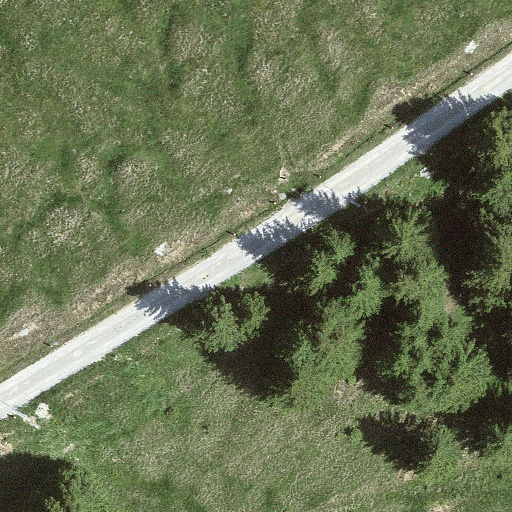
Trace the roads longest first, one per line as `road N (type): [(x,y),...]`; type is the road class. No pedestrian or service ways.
road 1 (track): [(0,398),(511,61)]
road 2 (track): [(357,511),(442,476),(511,462)]
